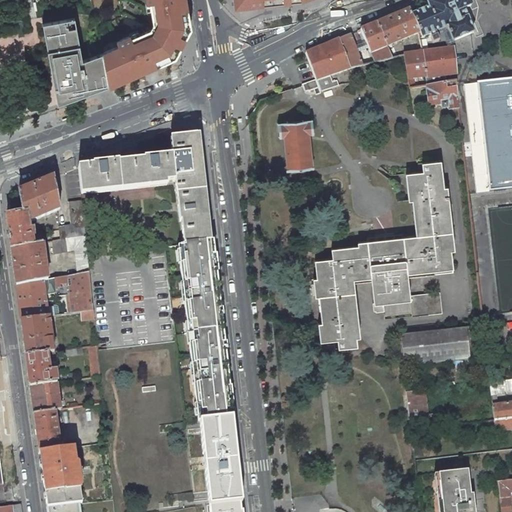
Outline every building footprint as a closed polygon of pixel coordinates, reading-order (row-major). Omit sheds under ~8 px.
[(184,0),(146,0),(147,3),(150,2),(153,23),(150,29),(130,38),(129,35),(116,42),(118,46),(101,54),(105,78),(106,87),(173,57),(189,28),(184,0)] [(431,0),(426,2),(429,7),(424,9),(411,15),(419,32),(421,38),(446,27),(452,41),(473,32),(463,9),(470,6),(467,0),(431,0)] [(409,9),(376,23),(386,46),(387,46),(419,32),(411,15),(409,9)] [(56,105),(106,87),(105,78),(101,54),(81,61),(74,18),(42,24),(56,105)] [(376,23),(360,30),(368,48),(374,63),(392,58),(387,46),(386,46),(376,23)] [(350,34),(338,39),(350,69),(352,68),(362,66),(350,34)] [(338,39),(305,53),(306,55),(308,61),(315,80),(315,81),(324,78),(325,80),(329,79),(328,76),(350,69),(338,39)] [(362,51),(367,65),(374,63),(368,48),(362,51)] [(451,48),(421,52),(425,77),(426,86),(449,82),(448,73),(454,73),(451,48)] [(407,79),(425,77),(421,52),(403,55),(407,79)] [(511,79),(466,85),(478,192),(511,188),(511,79)] [(315,81),(315,80),(305,84),(308,91),(313,89),(315,95),(320,93),(315,81)] [(455,87),(455,82),(449,82),(426,86),(429,105),(442,103),(447,102),(448,107),(448,109),(458,107),(455,87)] [(311,120),(278,123),(279,136),(283,135),(287,170),(298,168),(312,167),(309,133),(313,132),(311,120)] [(93,164),(93,166),(78,167),(80,192),(174,182),(179,222),(180,222),(183,245),(207,243),(195,136),(170,139),(172,156),(143,159),(144,160),(118,163),(118,162),(93,164)] [(419,171),(405,173),(408,200),(411,200),(415,235),(395,237),(383,239),(357,241),(357,245),(331,248),(332,258),(314,260),(316,277),(312,277),(314,296),(318,295),(321,322),(317,323),(319,341),(333,339),(334,348),(357,346),(356,337),(359,337),(359,329),(354,283),(371,281),(373,303),(374,303),(378,303),(379,312),(384,311),(383,302),(410,299),(409,296),(407,277),(434,274),(433,270),(452,268),(450,250),(454,250),(447,186),(443,187),(440,160),(418,163),(419,171)] [(54,177),(18,192),(22,213),(28,212),(30,222),(57,210),(60,209),(54,177)] [(60,240),(85,236),(81,201),(68,202),(70,224),(58,227),(60,240)] [(22,213),(6,216),(11,249),(33,245),(31,235),(35,234),(34,228),(31,229),(30,222),(28,212),(22,213)] [(60,240),(52,242),(54,254),(74,250),(77,274),(89,272),(87,258),(85,236),(60,240)] [(184,303),(185,316),(220,312),(212,242),(207,243),(183,245),(182,245),(184,263),(179,263),(181,283),(184,283),(186,303),(184,303)] [(33,245),(11,249),(16,286),(48,280),(42,243),(33,245)] [(48,280),(16,286),(20,320),(49,316),(79,312),(93,311),(89,272),(77,274),(48,280)] [(439,292),(409,296),(410,299),(412,317),(442,313),(439,292)] [(94,319),(93,311),(79,312),(80,320),(94,319)] [(230,418),(232,417),(220,312),(185,316),(186,323),(190,322),(193,344),(188,344),(190,365),(192,364),(195,384),(193,384),(195,405),(201,404),(202,411),(200,411),(201,421),(230,418)] [(25,355),(54,351),(49,316),(20,320),(25,355)] [(465,328),(399,335),(403,366),(469,359),(468,356),(465,328)] [(97,346),(89,347),(92,378),(100,377),(97,350),(97,346)] [(55,362),(54,351),(25,355),(30,388),(57,384),(55,369),(49,370),(48,363),(55,362)] [(511,380),(488,383),(490,396),(505,394),(505,393),(511,391),(511,380)] [(60,409),(57,384),(30,388),(33,413),(54,410),(60,409)] [(424,390),(406,392),(410,430),(435,427),(433,414),(427,414),(424,390)] [(511,403),(491,406),(493,420),(511,417),(511,403)] [(54,410),(33,413),(39,452),(60,449),(54,410)] [(511,417),(493,420),(487,422),(489,432),(511,429),(511,417)] [(240,511),(230,418),(201,421),(199,421),(200,431),(203,456),(205,470),(207,491),(209,511),(240,511)] [(421,444),(412,445),(413,455),(422,454),(421,444)] [(60,449),(39,452),(47,507),(79,504),(82,503),(80,489),(82,486),(78,463),(76,461),(74,447),(60,449)] [(467,470),(438,474),(442,511),(474,511),(473,504),(471,504),(467,470)] [(511,479),(497,482),(500,511),(509,511),(508,503),(511,502),(511,479)] [(0,511),(22,511),(21,503),(0,505),(0,511)]
